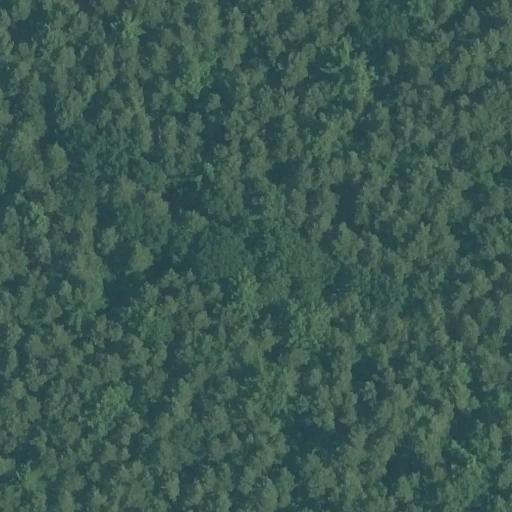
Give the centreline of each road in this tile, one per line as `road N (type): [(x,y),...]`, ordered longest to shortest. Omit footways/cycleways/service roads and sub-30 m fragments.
road 1 (track): [(511,358),(0,94)]
road 2 (track): [(0,120),(511,382)]
